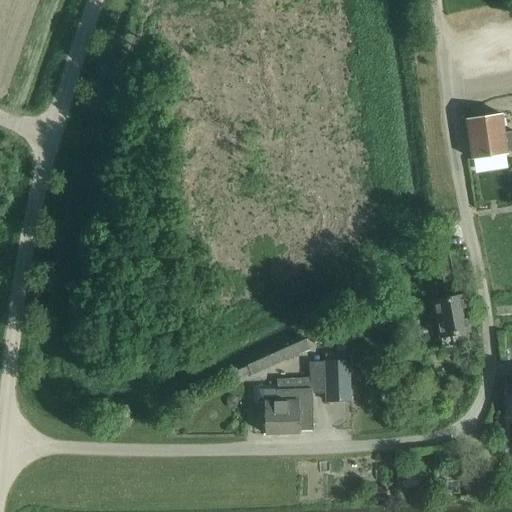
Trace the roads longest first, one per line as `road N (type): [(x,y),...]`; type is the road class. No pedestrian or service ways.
road 1 (unclassified): [(0,458),(437,444),(464,431),(481,396),(485,351),(433,0)]
road 2 (unclassified): [(0,455),(22,251),(95,0)]
